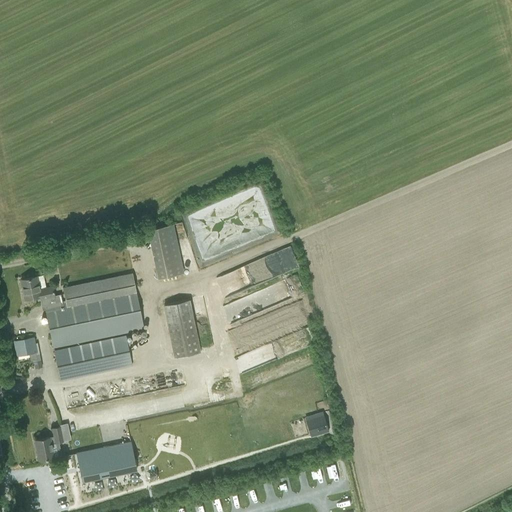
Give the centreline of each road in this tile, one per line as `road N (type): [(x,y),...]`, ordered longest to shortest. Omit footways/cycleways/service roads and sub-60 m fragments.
road 1 (track): [(511,144),(149,299),(135,245),(0,265)]
road 2 (track): [(0,393),(149,366),(157,341),(149,299)]
